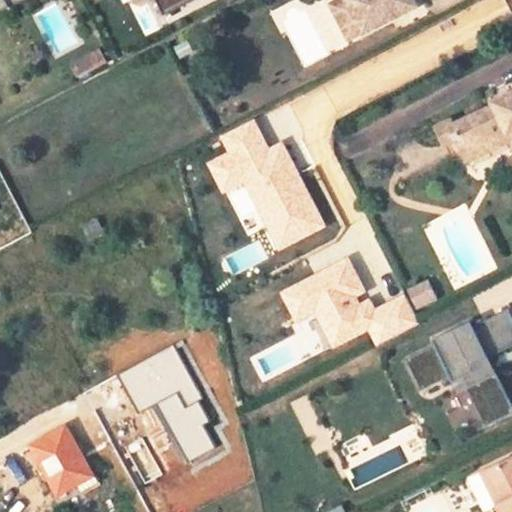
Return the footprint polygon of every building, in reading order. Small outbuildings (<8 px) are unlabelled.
[(120,0),(122,3),(129,0),(156,0),(161,11),(185,0),(120,0)] [(328,0),(347,34),(361,27),(347,0),(328,0)] [(347,0),(361,27),(415,0),(347,0)] [(449,132),(447,126),(433,131),(441,149),(449,166),(461,161),(506,142),(511,156),(511,97),(490,107),(492,112),(449,132)] [(324,228),(284,139),(268,146),(255,118),(218,134),(226,152),(206,161),(221,195),(245,185),(275,250),(324,228)] [(315,313),(331,348),(368,331),(374,344),(419,324),(405,292),(373,307),(350,257),(278,289),(293,322),(315,313)] [(415,309),(437,299),(428,278),(405,289),(415,309)] [(511,351),(511,312),(482,328),(479,322),(444,339),(446,345),(416,360),(432,390),(461,376),(463,381),(470,378),(482,372),(488,382),(475,388),(494,426),(511,417),(511,389),(505,375),(498,378),(490,362),(511,351)] [(506,375),(498,358),(490,362),(498,378),(505,375),(506,375)] [(488,382),(482,372),(470,378),(475,388),(488,382)] [(70,423),(37,439),(63,489),(96,472),(70,423)] [(506,499),(499,503),(503,511),(511,511),(511,460),(491,471),(506,499)] [(506,499),(491,471),(485,475),(499,503),(506,499)]
